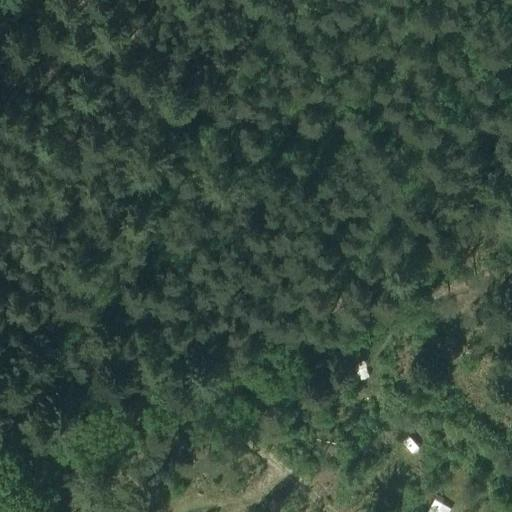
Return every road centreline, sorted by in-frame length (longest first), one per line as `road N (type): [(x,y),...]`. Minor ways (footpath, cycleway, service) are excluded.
road 1 (track): [(0,503),(16,428),(65,296),(247,0)]
road 2 (track): [(0,472),(208,397),(511,262)]
road 3 (track): [(183,113),(481,128),(511,144)]
road 4 (track): [(62,0),(132,37),(190,104)]
road 5 (track): [(208,397),(330,511)]
